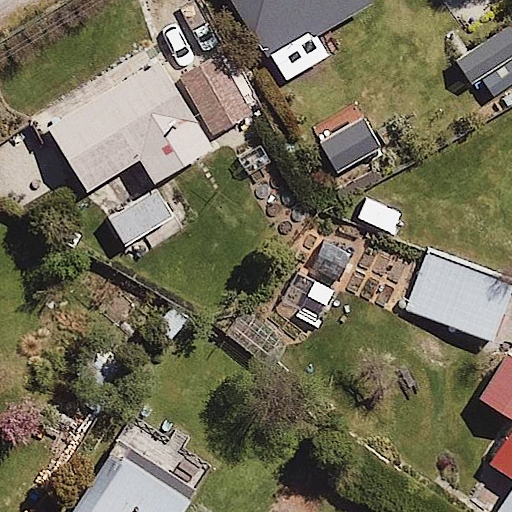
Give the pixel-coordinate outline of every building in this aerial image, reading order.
[(299,2),(303,0),(235,0),(283,85),(335,55),(317,23),(313,26),(299,2)] [(511,16),(452,59),(472,87),(511,58),(511,16)] [(54,138),(85,189),(138,158),(154,184),(216,146),(211,137),(179,82),(154,41),(26,118),(42,145),(54,138)] [(179,82),(211,137),(254,111),(221,56),(179,82)] [(59,184),(23,130),(0,145),(0,194),(13,214),(59,184)] [(178,227),(153,187),(111,213),(136,253),(178,227)] [(403,281),(409,284),(401,303),(492,342),(511,293),(511,276),(427,241),(418,262),(412,260),(403,281)] [(511,511),(511,350),(507,347),(480,390),(511,410),(511,422),(492,455),(511,467),(511,468),(491,503),(505,511),(511,511)] [(126,446),(119,441),(72,511),(186,511),(217,466),(193,450),(190,456),(141,424),(126,446)]
